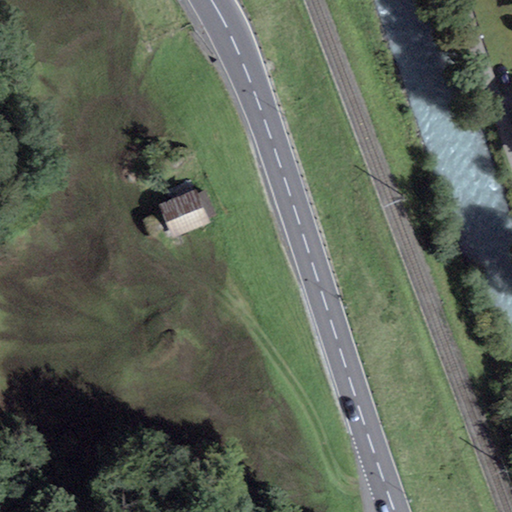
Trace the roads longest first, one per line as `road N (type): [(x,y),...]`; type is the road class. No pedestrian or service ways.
road 1 (secondary): [(210,0),(257,97),(394,511)]
road 2 (track): [(463,0),(511,143)]
